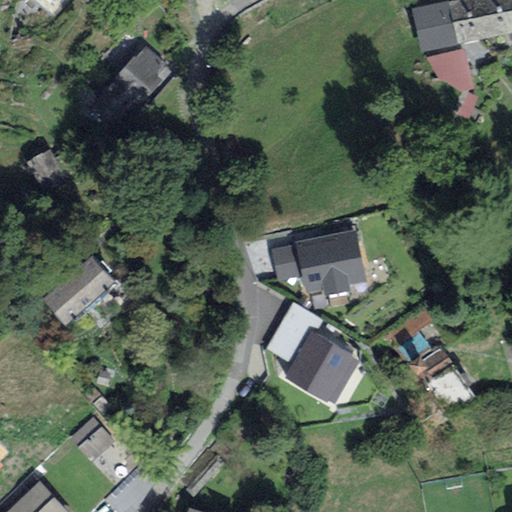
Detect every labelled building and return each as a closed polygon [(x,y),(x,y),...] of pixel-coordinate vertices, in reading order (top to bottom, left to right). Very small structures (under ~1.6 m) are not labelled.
[(511,0),(459,0),(411,10),(420,53),(511,34),(511,0)] [(144,48),(94,98),(121,124),(171,74),(144,48)] [(464,49),(425,58),(440,80),(459,93),(474,88),(464,49)] [(49,148),(26,164),(45,192),(67,177),(49,148)] [(323,291),(324,296),(350,291),(348,285),(366,282),(355,230),(296,243),(296,246),(272,251),(278,282),(300,277),(304,295),(323,291)] [(114,283),(91,258),(42,302),(65,327),(114,283)] [(310,333),(315,336),(323,321),(292,303),(266,349),(291,365),(310,333)] [(328,401),(334,405),(360,362),(315,336),(310,333),(291,365),(283,378),(326,403),(328,401)] [(472,397),(438,347),(410,366),(425,387),(444,416),(472,397)] [(113,441),(92,419),(70,439),(91,461),(113,441)] [(141,464),(104,501),(114,511),(134,511),(158,480),(141,464)] [(65,511),(39,484),(7,511),(65,511)]
